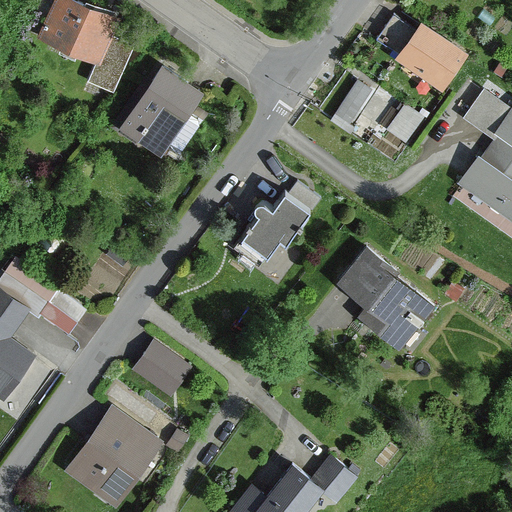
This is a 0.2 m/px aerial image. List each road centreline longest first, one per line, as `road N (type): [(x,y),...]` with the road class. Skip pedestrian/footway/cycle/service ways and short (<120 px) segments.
road 1 (residential): [(290,78),(0,470)]
road 2 (unknown): [(272,102),(320,163),(380,199),(409,184),(470,95)]
road 3 (residential): [(180,0),(290,78)]
